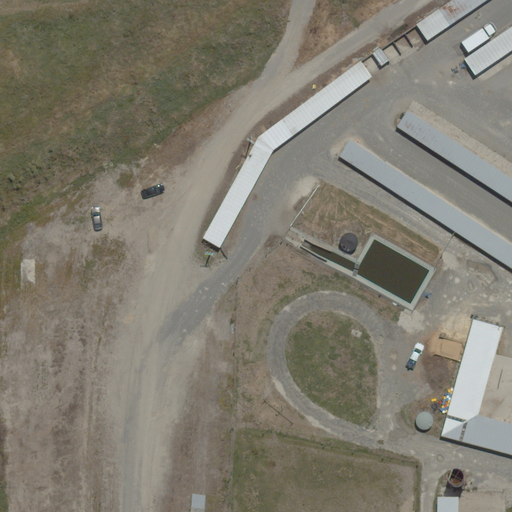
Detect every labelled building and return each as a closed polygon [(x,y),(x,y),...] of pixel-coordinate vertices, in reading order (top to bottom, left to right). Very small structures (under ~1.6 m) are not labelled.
[(511,2),(511,0),(473,0),(413,41),(426,61),(511,2)] [(511,68),(511,40),(461,75),(474,95),(511,68)] [(369,101),(357,84),(271,143),(203,259),(220,268),(284,158),(369,101)] [(511,199),(405,130),(394,146),(511,222),(511,199)] [(511,264),(352,161),(341,179),(511,289),(511,264)] [(511,404),(504,411),(497,404),(484,417),(504,439),(511,432),(511,404)] [(445,455),(442,468),(469,474),(473,462),(445,455)]
